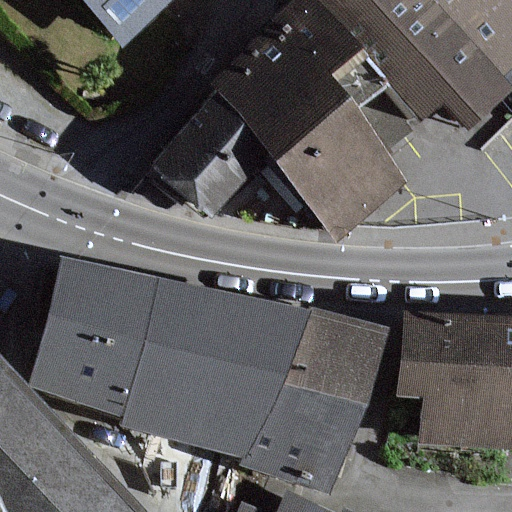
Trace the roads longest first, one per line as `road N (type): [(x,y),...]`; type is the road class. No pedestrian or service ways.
road 1 (primary): [(72,223),(184,255),(270,268),(387,279),(511,278)]
road 2 (residential): [(72,223),(251,0)]
road 3 (residential): [(355,478),(432,500),(511,503)]
